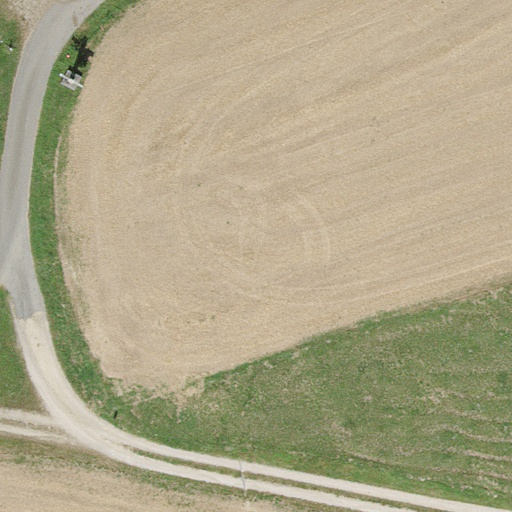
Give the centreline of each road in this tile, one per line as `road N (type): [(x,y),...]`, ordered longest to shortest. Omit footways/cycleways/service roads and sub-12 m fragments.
road 1 (track): [(409,511),(69,434),(0,426)]
road 2 (track): [(69,434),(0,294)]
